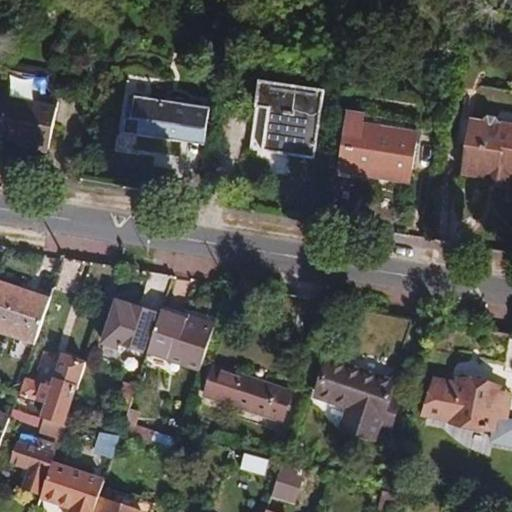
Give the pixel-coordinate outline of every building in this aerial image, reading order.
[(0,62),(0,121),(2,122),(0,130),(0,137),(20,141),(50,147),(58,100),(42,97),(44,86),(48,87),(50,72),(0,62)] [(263,151),(314,160),(325,91),(260,81),(256,107),(269,110),(263,151)] [(125,119),(123,134),(204,146),(210,107),(134,97),(131,120),(125,119)] [(250,150),(263,151),(269,110),(256,107),(250,150)] [(348,111),(339,171),(410,182),(418,135),(363,126),(365,114),(348,111)] [(365,114),(363,126),(418,135),(420,122),(365,114)] [(462,174),(486,178),(485,185),(503,189),(505,174),(511,175),(511,126),(502,124),(497,119),(487,118),(482,121),(463,118),(459,140),(468,141),(462,174)] [(49,151),(50,147),(20,141),(19,145),(49,151)] [(65,259),(54,291),(74,298),(86,263),(65,259)] [(91,264),(84,285),(110,294),(119,269),(91,264)] [(148,274),(141,294),(160,300),(168,278),(148,274)] [(0,284),(0,330),(36,343),(50,301),(0,284)] [(275,295),(270,328),(292,331),(297,299),(275,295)] [(145,352),(157,314),(108,299),(94,341),(119,349),(120,345),(145,352)] [(162,311),(147,354),(199,371),(214,328),(162,311)] [(383,314),(378,347),(405,352),(411,318),(383,314)] [(492,332),(488,354),(508,357),(511,335),(492,332)] [(43,420),(44,420),(39,434),(60,441),(86,364),(64,357),(53,389),(28,380),(22,396),(48,405),(43,420)] [(390,392),(393,384),(327,362),(315,395),(349,407),(342,429),(372,439),(376,426),(388,430),(395,407),(386,405),(390,392)] [(216,367),(206,395),(281,420),(290,391),(216,367)] [(434,379),(421,418),(491,430),(489,440),(511,444),(511,416),(508,416),(511,402),(499,400),(501,393),(502,386),(458,379),(457,383),(434,379)] [(128,411),(137,386),(124,382),(115,407),(128,411)] [(386,405),(395,407),(399,395),(390,392),(386,405)] [(511,402),(511,395),(511,394),(501,393),(499,400),(511,402)] [(0,414),(0,448),(11,418),(0,414)] [(124,423),(120,435),(148,446),(152,433),(124,423)] [(115,451),(120,435),(102,432),(100,448),(115,451)] [(34,450),(53,457),(55,457),(59,445),(39,438),(34,450)] [(40,495),(53,457),(34,450),(19,445),(14,460),(31,466),(23,490),(40,495)] [(70,511),(94,511),(104,482),(52,464),(41,499),(71,509),(70,511)] [(278,473),(273,488),(296,495),(301,479),(278,473)] [(124,508),(136,511),(150,511),(154,502),(129,494),(124,508)] [(101,500),(97,511),(136,511),(124,508),(101,500)]
